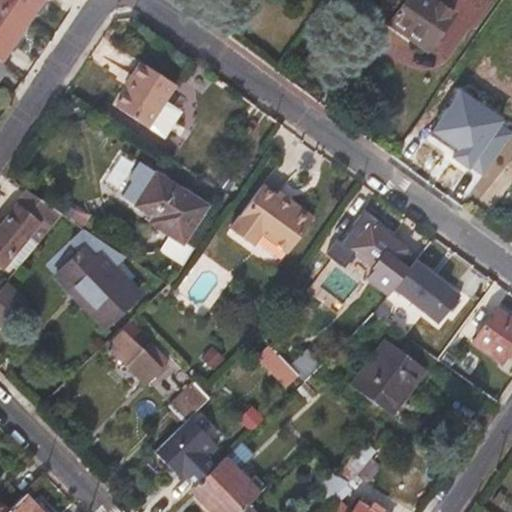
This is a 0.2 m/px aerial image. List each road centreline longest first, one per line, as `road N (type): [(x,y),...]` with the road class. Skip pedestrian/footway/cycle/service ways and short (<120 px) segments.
road 1 (residential): [(511,273),(145,0)]
road 2 (residential): [(105,0),(0,152)]
road 3 (residential): [(0,399),(109,511)]
